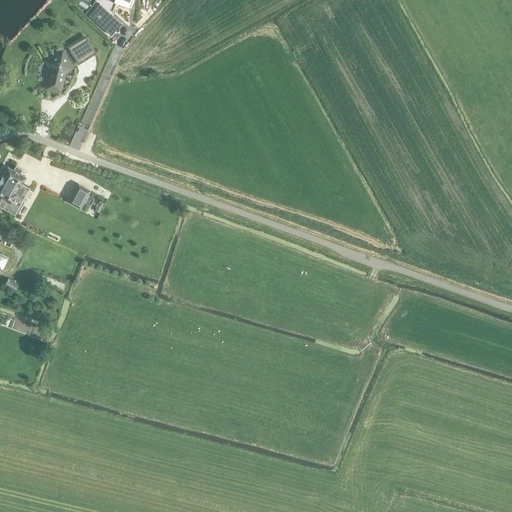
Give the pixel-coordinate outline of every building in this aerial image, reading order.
[(100,3),(90,14),(111,34),(121,23),(100,3)] [(67,45),(79,63),(97,52),(85,34),(67,45)] [(60,90),(64,71),(72,66),(62,51),(47,60),(52,68),(47,87),(60,90)] [(14,168),(8,165),(0,179),(0,196),(12,203),(27,175),(21,172),(23,169),(16,165),(14,168)] [(80,210),(91,190),(78,183),(67,203),(80,210)] [(0,251),(0,268),(2,270),(9,256),(0,251)] [(14,290),(18,284),(8,278),(4,284),(14,290)] [(36,336),(38,325),(28,323),(26,334),(36,336)]
